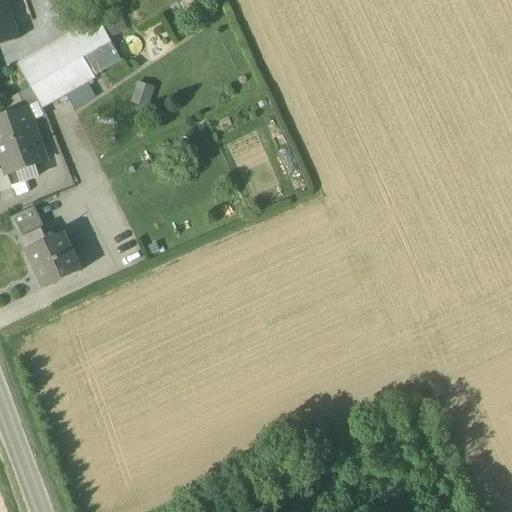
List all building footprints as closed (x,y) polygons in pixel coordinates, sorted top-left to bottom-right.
[(6,0),(0,0),(0,45),(19,40),(6,0)] [(100,24),(109,40),(126,30),(117,15),(100,24)] [(18,69),(29,88),(110,42),(109,40),(100,24),(18,69)] [(95,99),(87,84),(95,80),(93,76),(120,60),(110,43),(110,42),(29,88),(42,110),(67,96),(74,113),(95,99)] [(155,88),(137,82),(130,103),(148,109),(155,88)] [(0,155),(5,170),(7,175),(33,166),(44,162),(30,123),(46,116),(42,110),(29,88),(19,94),(25,110),(0,118),(0,155)] [(1,103),(6,113),(22,104),(18,95),(1,103)] [(7,175),(11,187),(25,182),(37,178),(33,166),(7,175)] [(0,171),(0,191),(1,194),(12,190),(11,187),(7,175),(5,170),(0,171)] [(25,182),(11,187),(12,190),(15,199),(30,194),(25,182)] [(13,219),(27,250),(48,240),(34,209),(13,219)] [(26,250),(44,289),(81,272),(63,233),(48,240),(27,250),(26,250)]
